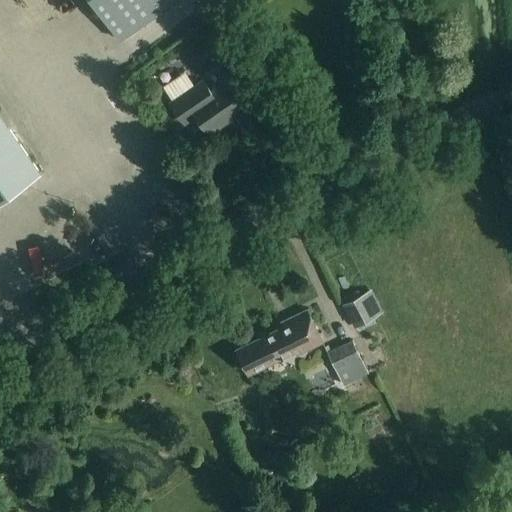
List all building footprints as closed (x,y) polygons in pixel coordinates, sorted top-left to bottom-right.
[(92,0),(122,41),(180,0),(92,0)] [(242,95),(253,88),(237,65),(226,73),(230,78),(210,92),(203,81),(170,103),(184,124),(196,116),(208,134),(249,106),(242,95)] [(0,200),(39,173),(0,117),(0,200)] [(383,312),(371,289),(342,304),(354,327),(356,326),(358,331),(376,321),(374,317),(383,312)] [(297,354),(323,341),(307,310),(281,323),(283,327),(237,351),(250,374),(295,350),(297,354)] [(344,383),(368,371),(351,338),(327,351),(344,383)]
